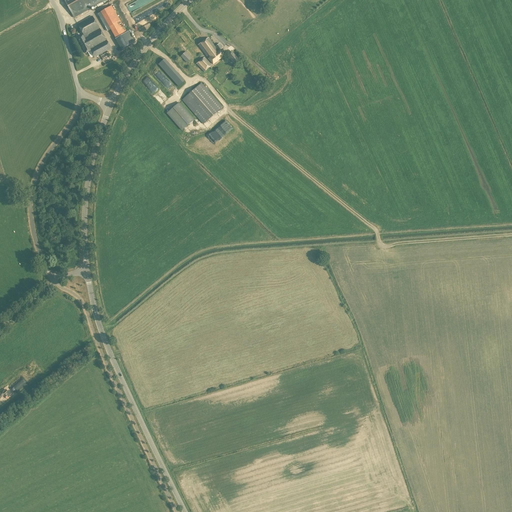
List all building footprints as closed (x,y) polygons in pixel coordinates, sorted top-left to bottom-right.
[(63,0),(73,18),(105,0),(63,0)] [(127,32),(111,5),(100,12),(116,39),(115,39),(122,49),(135,42),(129,31),(127,32)] [(77,25),(83,35),(77,38),(85,53),(90,51),(94,58),(111,48),(94,16),(77,25)] [(200,43),(198,45),(208,59),(213,64),(224,55),(219,50),(223,48),(219,44),(215,47),(208,38),(206,39),(200,43)] [(239,59),(232,51),(227,55),(233,64),(239,59)] [(192,58),(186,52),(181,56),(187,62),(192,58)] [(212,65),(204,57),(197,64),(204,72),(212,65)] [(158,63),(178,86),(185,81),(165,58),(158,63)] [(203,124),(223,107),(201,83),(182,100),(203,124)] [(193,120),(179,103),(166,113),(181,130),(193,120)]
